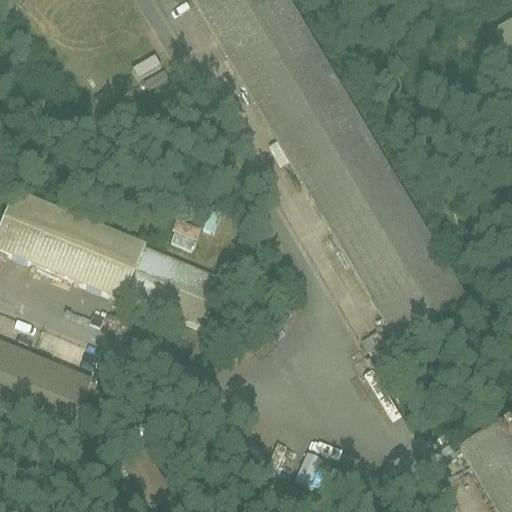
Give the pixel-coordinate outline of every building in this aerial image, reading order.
[(180,0),(378,331),(457,284),(287,0),(180,0)] [(511,76),(511,6),(483,23),(511,76)] [(136,89),(156,79),(151,69),(131,79),(136,89)] [(211,268),(1,179),(0,181),(0,244),(187,323),(211,268)] [(0,396),(58,422),(84,361),(0,324),(0,396)] [(482,511),(511,511),(511,413),(447,454),(482,511)] [(332,501),(339,483),(351,488),(356,477),(310,456),(297,485),(332,501)]
